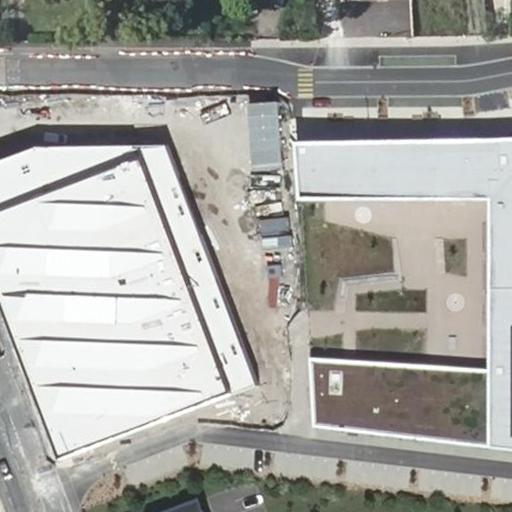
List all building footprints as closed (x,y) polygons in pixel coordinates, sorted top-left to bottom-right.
[(511,135),(298,142),(303,198),(495,201),(494,371),(493,445),(511,447),(511,135)] [(37,149),(0,163),(0,299),(58,460),(255,388),(166,146),(37,149)] [(330,298),(413,298),(413,266),(380,266),(380,232),(330,233),(330,298)] [(494,371),(312,357),(313,427),(493,445),(494,371)] [(207,511),(204,503),(179,511),(207,511)]
